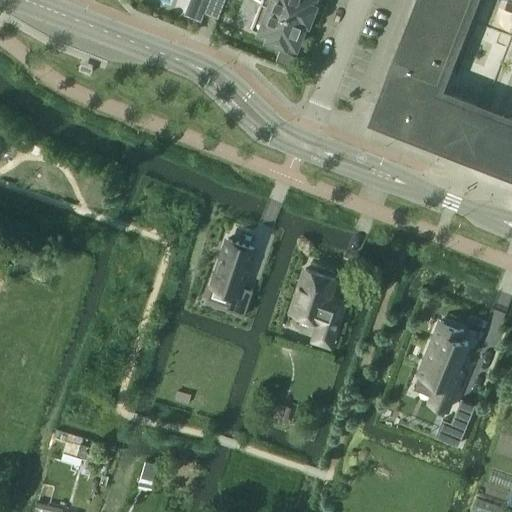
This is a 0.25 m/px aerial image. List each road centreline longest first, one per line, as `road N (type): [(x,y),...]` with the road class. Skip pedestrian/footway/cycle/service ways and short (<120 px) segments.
road 1 (tertiary): [(186,65),(49,11)]
road 2 (tertiary): [(186,65),(252,132),(297,151)]
road 3 (tertiary): [(305,137),(276,125),(220,73),(186,65)]
road 4 (residential): [(311,126),(362,0)]
